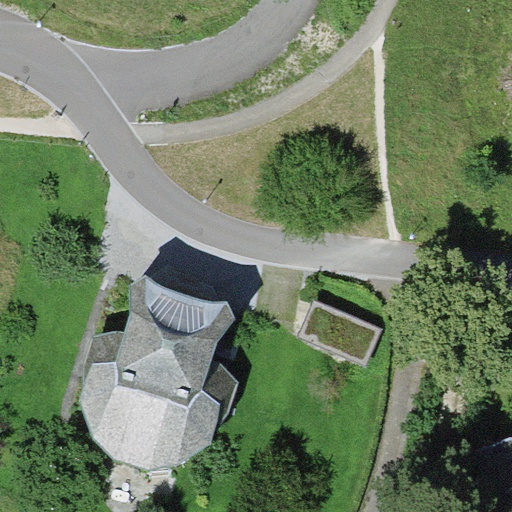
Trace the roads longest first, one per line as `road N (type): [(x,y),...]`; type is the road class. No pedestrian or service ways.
road 1 (residential): [(73,77),(130,171),(195,221),(312,256),(391,264)]
road 2 (residential): [(391,264),(405,306),(405,347),(376,511)]
road 3 (residential): [(391,264),(511,275)]
